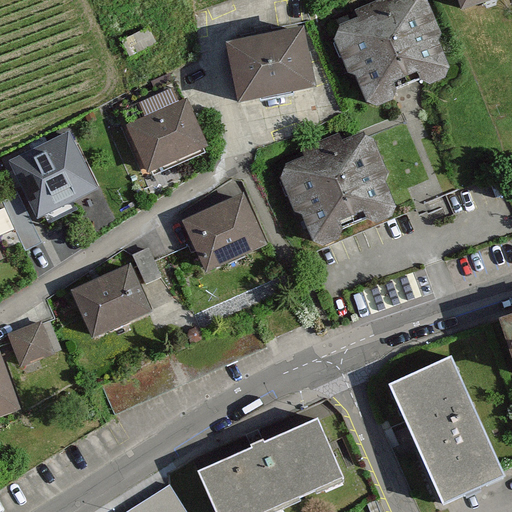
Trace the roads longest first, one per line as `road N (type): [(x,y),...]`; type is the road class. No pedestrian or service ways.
road 1 (residential): [(331,352),(259,384),(58,511)]
road 2 (residential): [(0,317),(234,160)]
road 3 (residential): [(511,290),(331,352)]
road 4 (residential): [(331,352),(403,511)]
